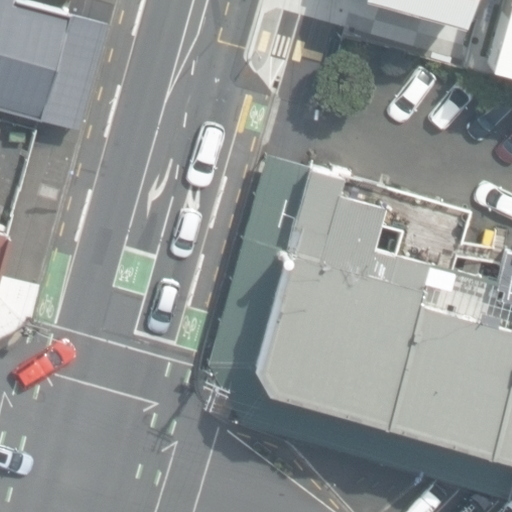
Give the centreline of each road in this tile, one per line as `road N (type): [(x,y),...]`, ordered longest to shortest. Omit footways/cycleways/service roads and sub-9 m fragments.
road 1 (secondary): [(220,0),(80,474)]
road 2 (tertiary): [(210,511),(80,474)]
